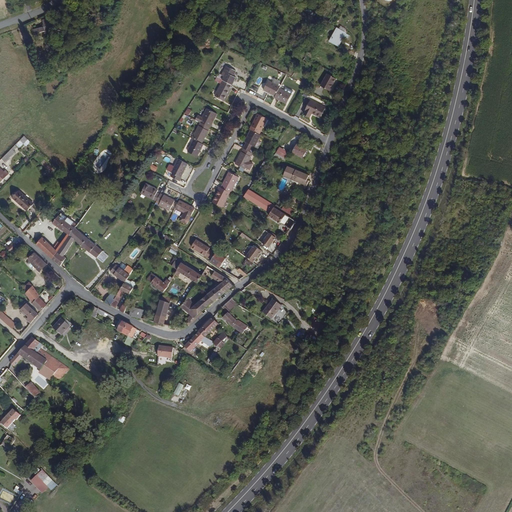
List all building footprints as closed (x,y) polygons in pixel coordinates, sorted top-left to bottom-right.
[(50,32),(49,24),(50,24),(50,20),(48,20),(48,16),(42,17),(43,24),(33,26),(34,31),(39,30),(39,28),(44,28),(45,32),(50,32)] [(338,46),(343,37),(346,39),(348,35),(337,29),(330,42),(338,46)] [(232,86),(236,78),(233,77),(235,72),(225,67),(222,72),(224,74),(223,76),(218,73),(215,78),(222,81),(232,86)] [(329,93),(336,80),(326,75),(319,88),(329,93)] [(224,102),(232,87),(232,86),(222,81),(214,97),(224,102)] [(275,98),(279,89),(280,88),(269,81),(263,91),(275,98)] [(292,97),(292,96),(279,89),(275,98),(274,100),(282,104),(283,103),(286,106),(287,104),(292,97)] [(294,109),(299,100),(292,97),(287,104),(294,109)] [(320,120),(325,109),(309,101),(305,110),(305,113),(303,116),(310,119),(312,116),(320,120)] [(210,128),(217,114),(206,108),(199,122),(200,122),(210,128)] [(259,134),(268,119),(257,113),(249,130),(251,131),(259,134)] [(202,144),(210,128),(200,122),(191,139),(193,140),(202,144)] [(254,147),(262,136),(259,134),(251,131),(245,142),(245,143),(242,148),(249,152),(252,146),(254,147)] [(19,147),(23,143),(27,146),(31,140),(23,135),(16,145),(19,147)] [(198,158),(204,145),(202,144),(193,140),(187,152),(198,158)] [(304,158),(308,150),(296,147),(294,154),(304,158)] [(252,153),(251,153),(249,152),(242,148),(234,164),(242,168),(244,169),(245,167),(249,160),(252,153)] [(285,162),(290,155),(281,149),(275,157),(285,162)] [(181,177),(188,165),(178,159),(174,168),(170,165),(167,171),(172,174),(171,176),(180,182),(183,178),(181,177)] [(310,178),(295,171),(286,167),(282,175),(307,188),(309,183),(307,182),(309,179),(310,178)] [(237,178),(228,172),(219,188),(229,193),(229,194),(237,178)] [(0,188),(0,189),(10,179),(4,174),(0,177),(0,188)] [(154,202),(158,194),(155,192),(156,190),(144,183),(138,194),(154,202)] [(229,193),(219,188),(217,187),(215,190),(217,192),(210,203),(221,208),(229,193)] [(32,202),(20,192),(14,199),(25,209),(32,202)] [(296,224),(248,192),(244,198),(266,212),(264,215),(291,232),(296,225),(296,224)] [(168,211),(173,201),(159,193),(158,194),(154,202),(154,204),(168,211)] [(187,222),(194,208),(178,200),(173,209),(181,213),(179,217),(187,222)] [(28,212),(34,205),(32,202),(25,209),(28,212)] [(295,212),(285,206),(281,211),(291,217),(295,212)] [(70,236),(75,229),(71,226),(66,222),(60,216),(57,219),(54,224),(70,236)] [(85,249),(91,243),(88,240),(90,238),(87,236),(85,238),(75,229),(70,236),(64,244),(62,247),(58,253),(63,257),(75,241),(81,246),(79,248),(83,251),(85,249)] [(267,249),(275,239),(269,234),(261,244),(267,249)] [(58,253),(42,238),(36,245),(48,256),(52,260),(58,253)] [(210,248),(196,240),(191,249),(205,257),(209,249),(210,248)] [(98,259),(104,252),(91,243),(85,249),(98,259)] [(11,253),(17,248),(14,244),(10,249),(8,250),(11,253)] [(253,263),(262,252),(255,246),(246,258),(253,263)] [(213,252),(209,249),(205,257),(209,259),(213,252)] [(177,260),(167,253),(168,251),(167,250),(161,259),(172,267),(177,260)] [(32,264),(39,257),(34,253),(28,260),(30,262),(32,264)] [(60,266),(65,259),(63,257),(58,253),(52,260),(60,266)] [(221,267),(226,260),(216,254),(211,262),(220,268),(220,269),(222,270),(223,268),(221,267)] [(48,265),(39,257),(32,264),(36,268),(41,273),(48,265)] [(177,270),(181,263),(177,260),(172,267),(177,270)] [(197,285),(207,270),(203,267),(197,275),(186,267),(188,264),(183,261),(181,263),(177,270),(174,276),(177,278),(181,273),(197,285)] [(33,270),(36,268),(32,264),(30,262),(28,265),(33,270)] [(126,282),(133,272),(122,265),(119,269),(117,267),(112,274),(114,275),(126,282)] [(240,281),(248,275),(239,269),(236,266),(235,268),(238,271),(233,277),(240,281)] [(166,284),(149,271),(144,278),(164,294),(169,287),(169,285),(170,283),(168,281),(166,284)] [(217,299),(233,286),(228,280),(216,273),(213,278),(222,285),(212,293),(217,299)] [(131,295),(134,288),(126,283),(119,293),(111,307),(115,309),(126,292),(131,295)] [(173,301),(179,294),(169,287),(164,294),(173,301)] [(32,304),(38,298),(30,288),(26,292),(25,290),(23,291),(32,304)] [(208,306),(214,302),(208,296),(207,297),(196,288),(191,295),(196,299),(194,301),(189,297),(186,301),(202,312),(208,306)] [(111,307),(119,293),(116,291),(113,295),(111,298),(109,298),(105,304),(110,308),(111,307)] [(239,306),(248,298),(240,292),(232,299),(239,306)] [(217,299),(212,293),(208,296),(214,302),(217,299)] [(47,305),(38,298),(32,304),(41,312),(47,305)] [(240,307),(239,306),(232,299),(222,308),(229,313),(231,315),(240,307)] [(271,319),(281,305),(272,299),(263,312),(271,319)] [(164,326),(171,304),(161,301),(153,323),(164,326)] [(202,312),(186,301),(182,308),(196,318),(202,312)] [(38,315),(25,304),(19,309),(30,319),(28,321),(31,323),(38,315)] [(95,318),(99,310),(94,308),(90,316),(95,318)] [(140,319),(142,311),(132,308),(129,316),(131,317),(140,319)] [(9,318),(10,316),(5,312),(3,314),(0,310),(0,318),(12,329),(16,325),(9,318)] [(248,327),(237,320),(236,320),(231,315),(229,313),(222,320),(233,327),(243,334),(248,327)] [(61,335),(70,326),(69,324),(65,321),(62,318),(53,328),(61,335)] [(127,336),(132,328),(115,319),(111,326),(118,330),(118,332),(127,336)] [(208,336),(218,326),(211,319),(199,332),(205,338),(208,336)] [(20,336),(27,328),(23,326),(16,333),(20,336)] [(189,353),(205,338),(199,332),(184,348),(189,353)] [(222,348),(230,340),(225,334),(216,343),(214,341),(212,343),(220,350),(222,348)] [(128,336),(125,343),(130,346),(133,339),(128,336)] [(70,368),(40,348),(35,354),(32,352),(37,346),(40,343),(33,337),(12,361),(11,362),(12,364),(16,367),(23,358),(52,378),(54,376),(57,378),(58,379),(61,378),(63,378),(70,368)] [(171,361),(173,350),(172,349),(164,348),(163,359),(171,361)] [(48,384),(37,375),(32,380),(42,390),(48,384)] [(24,386),(27,383),(24,380),(23,381),(17,376),(16,378),(24,386)] [(173,392),(178,395),(184,385),(178,382),(173,392)] [(38,391),(30,383),(25,387),(34,396),(38,391)] [(0,422),(7,429),(16,418),(17,419),(21,414),(13,407),(0,422)] [(9,450),(14,442),(7,436),(1,445),(9,450)] [(30,481),(42,492),(48,485),(51,488),(56,483),(41,469),(30,481)]
